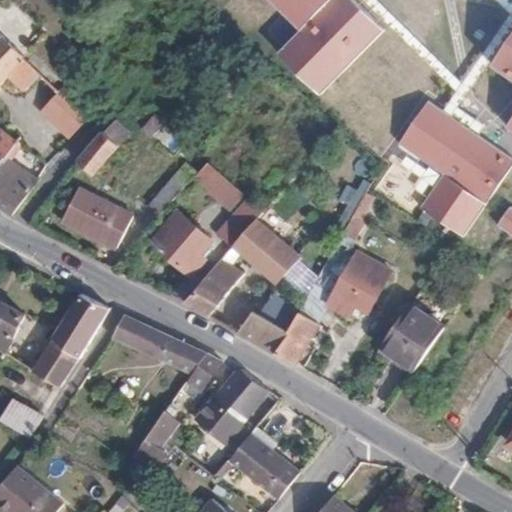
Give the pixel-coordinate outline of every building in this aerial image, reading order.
[(267,0),(299,31),(330,0),(267,0)] [(330,0),(299,31),(277,53),(320,96),(385,30),(353,0),(330,0)] [(511,37),(494,64),(511,76),(511,37)] [(23,90),(38,74),(0,39),(0,81),(6,76),(23,90)] [(74,131),(87,116),(57,91),(44,105),(74,131)] [(511,167),(511,159),(428,102),(398,145),(444,176),(486,205),(511,167)] [(163,123),(162,121),(156,116),(144,131),(151,136),(163,123)] [(125,133),(127,130),(115,120),(103,131),(117,142),(118,140),(125,133)] [(0,150),(4,153),(11,140),(13,138),(0,129),(0,150)] [(120,145),(117,142),(103,131),(102,130),(75,160),(93,176),(94,176),(120,145)] [(130,134),(127,130),(125,133),(118,140),(117,142),(120,145),(130,134)] [(0,210),(8,215),(37,180),(8,157),(16,144),(11,140),(4,153),(0,158),(0,210)] [(242,192),(205,160),(194,173),(190,177),(228,210),(242,192)] [(159,213),(190,177),(194,173),(183,163),(148,203),(159,213)] [(464,238),(486,205),(444,176),(421,208),(464,238)] [(129,214),(76,186),(60,217),(113,245),(129,214)] [(252,220),(261,210),(247,197),(215,233),(230,246),(252,220)] [(511,207),(500,225),(511,232),(511,207)] [(209,240),(176,212),(149,242),(188,276),(203,259),(197,255),(209,240)] [(297,260),(252,220),(230,246),(182,302),(209,318),(243,274),(229,265),(239,253),(275,285),(297,260)] [(363,316),(390,276),(358,255),(324,306),(337,315),(345,304),(363,316)] [(110,306),(79,293),(49,339),(76,356),(110,306)] [(0,302),(0,352),(1,353),(23,315),(0,302)] [(381,350),(414,372),(443,328),(410,306),(381,350)] [(284,332),(249,312),(235,334),(271,356),(284,332)] [(123,313),(108,336),(188,375),(204,353),(123,313)] [(271,356),(293,368),(317,326),(295,313),(284,332),(271,356)] [(76,356),(49,339),(41,352),(59,364),(73,360),(76,356)] [(59,364),(41,352),(29,370),(55,385),(73,360),(59,364)] [(204,353),(188,375),(180,387),(187,391),(190,387),(199,393),(219,360),(204,353)] [(240,367),(235,372),(196,420),(223,443),(267,388),(253,378),(240,367)] [(8,398),(0,410),(0,422),(27,437),(40,414),(8,398)] [(132,453),(151,469),(165,454),(158,448),(177,422),(170,418),(176,410),(168,404),(132,453)] [(320,444),(326,436),(306,420),(300,428),(320,444)] [(251,433),(229,460),(276,496),(297,471),(251,433)] [(34,511),(58,484),(23,454),(0,480),(0,499),(11,508),(7,511),(34,511)] [(194,511),(227,511),(208,497),(194,511)] [(353,511),(334,497),(321,511),(353,511)] [(7,511),(11,508),(0,499),(0,507),(5,511),(7,511)]
